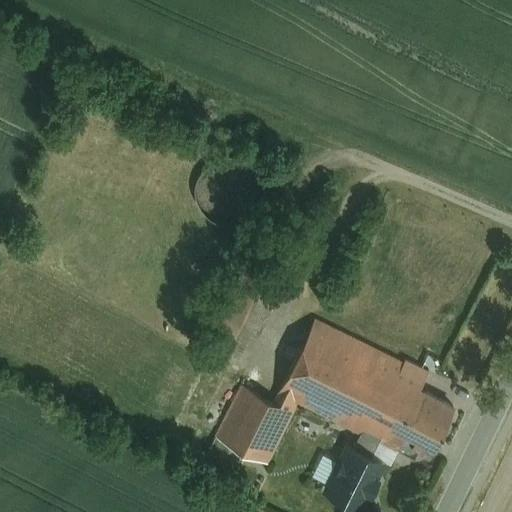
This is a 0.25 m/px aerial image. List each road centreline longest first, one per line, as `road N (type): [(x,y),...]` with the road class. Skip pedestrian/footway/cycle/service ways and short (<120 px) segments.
road 1 (unknown): [(511,260),(340,186)]
road 2 (tertiary): [(449,511),(511,385)]
